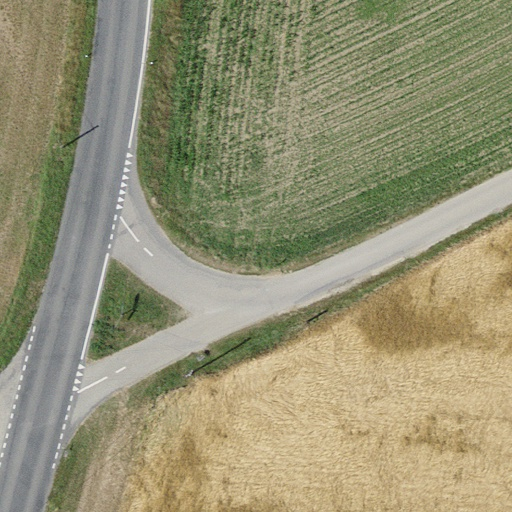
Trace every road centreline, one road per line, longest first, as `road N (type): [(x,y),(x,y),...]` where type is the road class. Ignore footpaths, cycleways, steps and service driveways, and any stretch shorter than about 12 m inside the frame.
road 1 (unclassified): [(511,185),(255,310)]
road 2 (unclassified): [(255,310),(39,415)]
road 3 (tertiary): [(39,415),(94,195)]
road 4 (unclassified): [(94,195),(160,272),(255,310)]
road 5 (tertiary): [(94,195),(124,0)]
